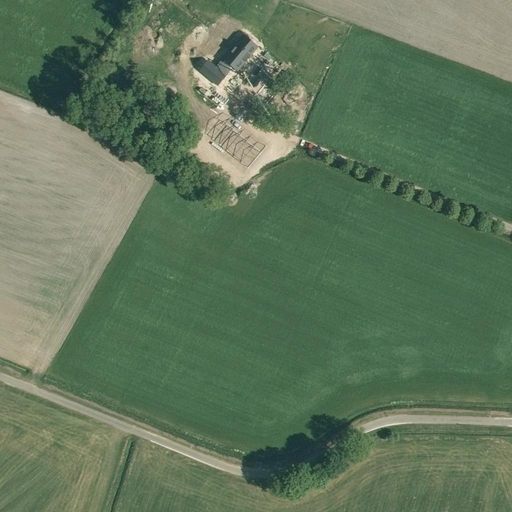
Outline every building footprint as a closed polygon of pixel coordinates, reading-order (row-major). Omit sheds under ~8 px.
[(314,14),(299,28),(310,39),(325,25),(314,14)] [(257,77),(270,86),(291,59),(292,59),(302,46),(288,36),(257,77)] [(208,62),(200,71),(217,85),(225,76),(224,76),(232,66),(237,71),(245,62),(246,63),(250,57),(250,56),(256,48),(243,37),(216,69),(208,62)] [(256,95),(266,103),(274,94),(264,85),(256,95)] [(265,146),(231,117),(230,116),(212,138),(248,168),(266,146),(265,146)] [(167,208),(203,230),(211,217),(176,195),(167,208)]
